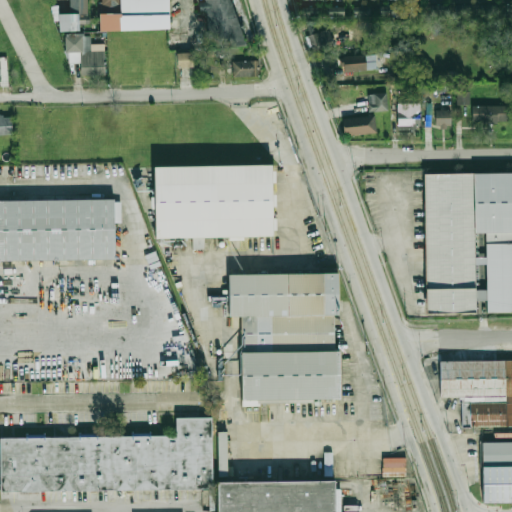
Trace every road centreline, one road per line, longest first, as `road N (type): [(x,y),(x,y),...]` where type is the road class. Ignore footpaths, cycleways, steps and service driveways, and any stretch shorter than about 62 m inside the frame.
road 1 (secondary): [(465,511),(281,0)]
road 2 (secondary): [(254,0),(433,511)]
road 3 (residential): [(0,98),(282,89)]
road 4 (residential): [(0,401),(192,400)]
road 5 (residential): [(334,155),(511,153)]
